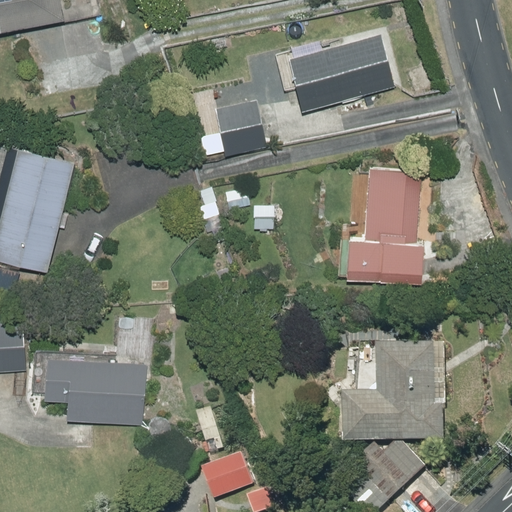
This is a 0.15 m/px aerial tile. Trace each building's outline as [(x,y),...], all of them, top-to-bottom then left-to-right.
[(0,0),(0,24),(102,7),(100,0),(0,0)] [(384,29),(292,52),(305,104),(397,82),(384,29)] [(258,96),(218,105),(228,151),(269,142),(258,96)] [(0,251),(49,264),(77,155),(9,138),(0,174),(0,251)] [(349,271),(424,277),(427,243),(434,244),(436,216),(421,216),(423,167),(371,163),(366,233),(351,232),(349,271)] [(217,197),(212,184),(203,187),(207,200),(217,197)] [(250,201),(248,185),(229,188),(231,204),(250,201)] [(279,200),(255,198),(252,224),(277,226),(279,200)] [(117,316),(114,354),(151,357),(154,319),(117,316)] [(0,322),(0,370),(23,371),(23,322),(0,322)] [(382,340),(382,388),(349,388),(349,439),(447,437),(446,402),(438,402),(438,340),(382,340)] [(70,394),(69,414),(144,421),(149,359),(50,351),(46,392),(70,394)] [(198,411),(208,440),(223,436),(213,406),(198,411)] [(380,511),(414,480),(378,441),(337,480),(366,511),(380,511)] [(205,464),(218,497),(255,483),(243,450),(205,464)] [(253,499),(258,511),(272,505),(267,493),(253,499)]
